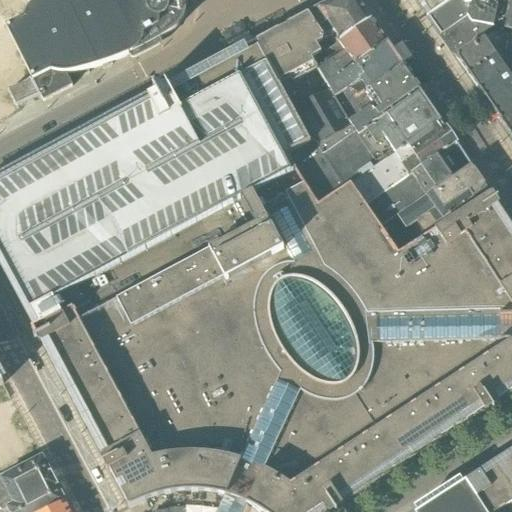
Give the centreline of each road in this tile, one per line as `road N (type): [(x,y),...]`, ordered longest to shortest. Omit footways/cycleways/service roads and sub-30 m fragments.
road 1 (residential): [(0,336),(93,511)]
road 2 (residential): [(0,150),(167,62)]
